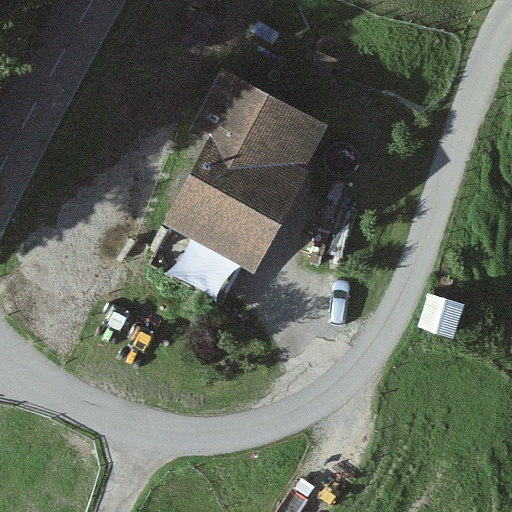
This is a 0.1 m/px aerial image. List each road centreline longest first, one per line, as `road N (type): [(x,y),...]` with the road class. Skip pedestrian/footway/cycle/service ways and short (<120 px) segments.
road 1 (unclassified): [(0,374),(149,430),(202,435),(256,426),(328,392),(384,329),(410,280),(475,93),(511,17)]
road 2 (tertiary): [(0,177),(96,0)]
